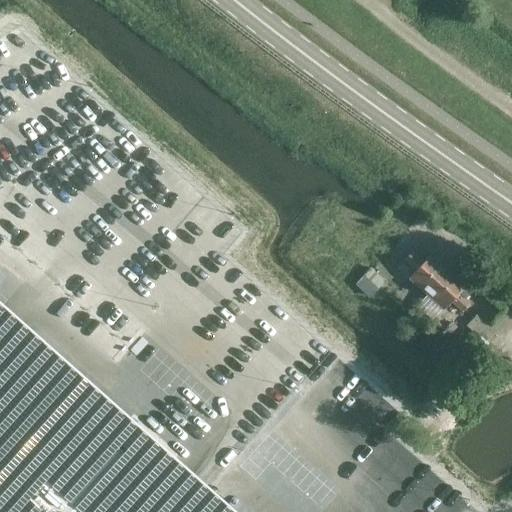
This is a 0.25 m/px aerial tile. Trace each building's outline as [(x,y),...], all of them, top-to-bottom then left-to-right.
[(402,277),(419,293),(441,268),(424,252),(417,259),(406,249),(398,258),(410,268),(402,277)] [(326,280),(339,265),(329,256),(316,271),(326,280)] [(396,305),(385,294),(391,288),(371,268),(356,283),(370,298),(369,299),(396,324),(405,314),(396,305)] [(459,284),(441,268),(419,293),(437,309),(445,300),(457,310),(465,301),(453,291),(459,284)] [(455,353),(459,357),(488,327),(476,315),(466,325),(472,332),(463,341),(465,343),(455,353)] [(60,402),(0,468),(0,501),(12,511),(118,511),(147,480),(60,402)] [(141,435),(133,445),(158,466),(166,456),(141,435)]
